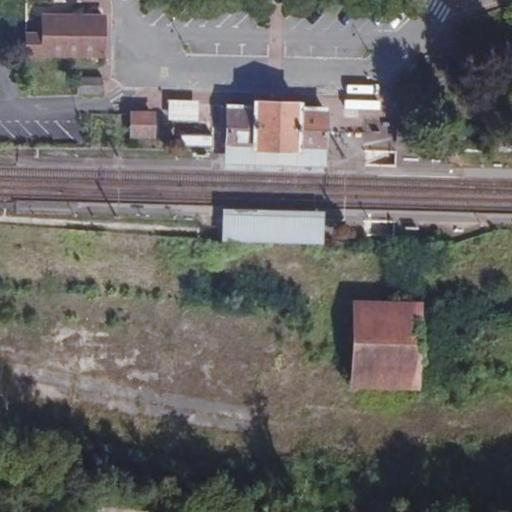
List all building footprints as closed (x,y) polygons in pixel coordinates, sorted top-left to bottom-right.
[(83,26),(84,15),(43,14),(43,25),(78,25),(83,26)] [(103,53),(104,15),(93,15),(84,15),(83,26),(78,25),(43,25),(43,34),(26,33),(26,43),(80,44),(79,53),(103,53)] [(26,51),(79,53),(80,44),(26,43),(26,51)] [(166,120),(196,119),(196,100),(166,100),(166,120)] [(301,105),(255,105),(255,110),(225,110),(225,128),(225,150),(255,150),(268,150),(300,151),(325,151),(326,131),(326,113),(300,112),(301,105)] [(152,135),(152,111),(132,111),(131,135),(152,135)] [(429,145),(429,121),(410,121),(403,121),(403,145),(429,145)] [(445,145),(450,145),(451,133),(441,133),(440,145),(445,145)] [(255,150),(225,150),(224,169),(325,171),(325,151),(300,151),(268,150),(255,150)] [(322,237),(322,227),(307,227),(241,226),(221,226),(221,239),(241,239),(306,240),(322,241),(322,237)] [(417,301),(354,301),(354,386),(417,387),(417,301)]
